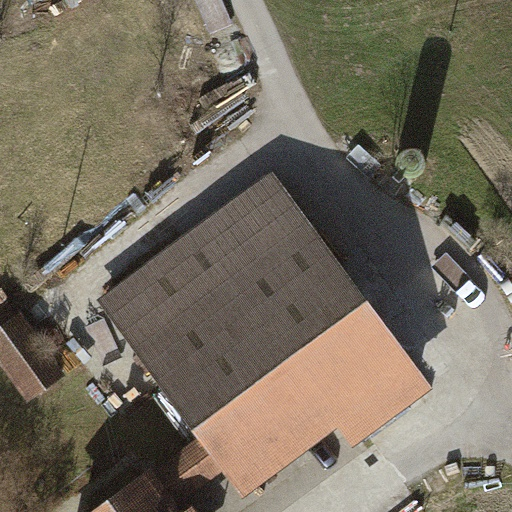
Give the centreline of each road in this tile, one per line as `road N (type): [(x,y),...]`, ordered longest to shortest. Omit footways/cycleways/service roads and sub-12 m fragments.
road 1 (track): [(239,0),(301,130),(374,217),(455,262),(507,351),(501,416),(364,511)]
road 2 (track): [(64,309),(301,130)]
